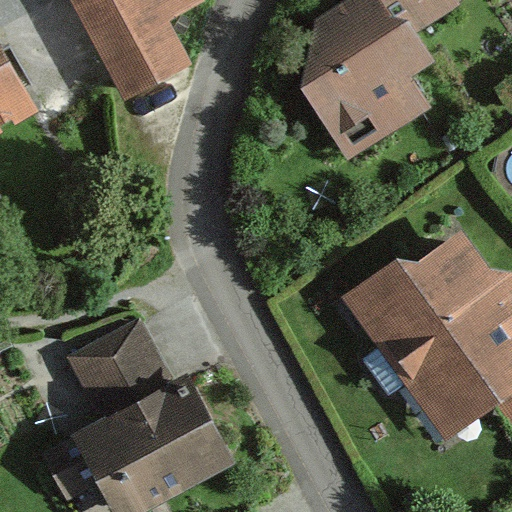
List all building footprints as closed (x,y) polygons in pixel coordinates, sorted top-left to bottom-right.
[(88,0),(134,80),(186,52),(168,20),(204,0),(88,0)] [(428,45),(408,13),(400,0),(396,0),(392,3),(389,0),(338,0),(285,33),(352,142),(430,94),(407,57),(428,45)] [(400,0),(408,13),(429,0),(389,0),(392,3),(396,0),(400,0)] [(0,21),(0,127),(45,103),(0,21)] [(412,250),(353,297),(460,431),(507,393),(511,399),(511,275),(472,226),(423,265),(412,250)] [(141,302),(74,344),(119,414),(52,456),(73,488),(107,467),(136,511),(138,511),(236,450),(141,302)]
